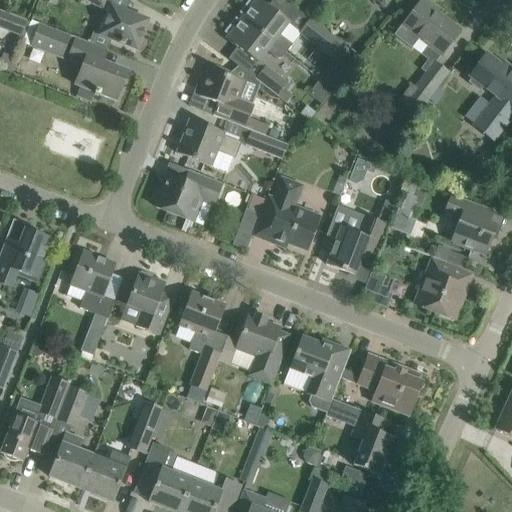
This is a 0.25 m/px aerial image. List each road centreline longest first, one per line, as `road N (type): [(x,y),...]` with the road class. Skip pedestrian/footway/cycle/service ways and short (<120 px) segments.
road 1 (residential): [(480,364),(111,220)]
road 2 (residential): [(111,220),(189,22),(206,0)]
road 3 (residential): [(412,511),(480,364)]
